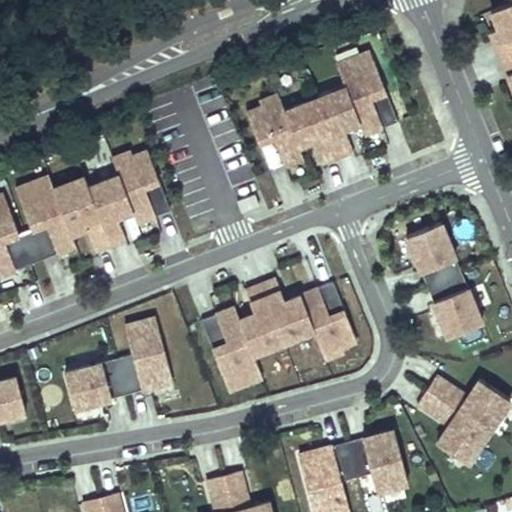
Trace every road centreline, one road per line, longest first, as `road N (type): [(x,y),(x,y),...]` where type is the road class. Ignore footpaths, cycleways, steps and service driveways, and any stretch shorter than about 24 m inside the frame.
road 1 (residential): [(0,461),(230,424),(373,381),(389,338),(340,215)]
road 2 (residential): [(340,215),(0,342)]
road 3 (tertiary): [(0,127),(318,0)]
road 4 (residential): [(483,157),(420,0)]
road 5 (residential): [(483,157),(340,215)]
